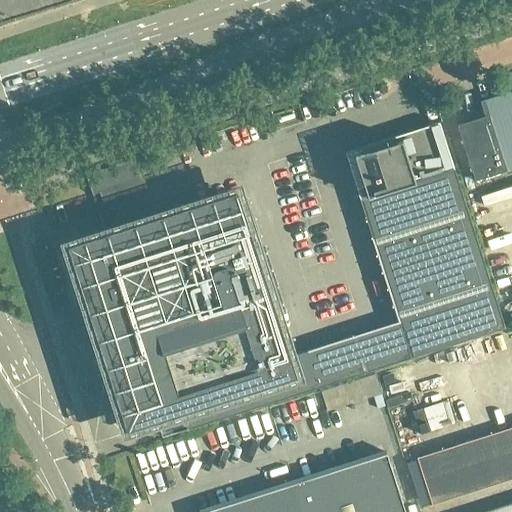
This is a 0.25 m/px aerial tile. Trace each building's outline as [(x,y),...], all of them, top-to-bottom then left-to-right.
[(511,168),(511,97),(485,106),(488,115),(457,125),(475,180),(511,168)] [(399,321),(290,356),(272,301),(237,190),(67,244),(102,354),(126,429),(141,424),(143,432),(184,419),(187,428),(505,327),(439,121),(345,151),(399,321)] [(381,393),(373,396),(377,409),(386,406),(381,393)] [(447,399),(423,407),(431,431),(455,423),(447,399)] [(511,478),(511,425),(510,426),(417,456),(432,504),(511,478)] [(405,511),(387,452),(385,449),(236,497),(198,509),(198,511),(405,511)] [(511,511),(511,503),(483,511),(511,511)]
